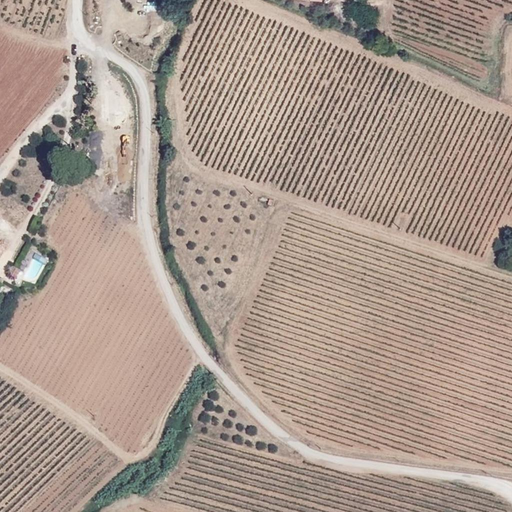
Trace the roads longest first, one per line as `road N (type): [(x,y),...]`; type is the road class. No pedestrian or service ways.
road 1 (unclassified): [(79,0),(82,33),(135,71),(147,109),(144,204),(180,320),(249,407),(326,458),(511,489)]
road 2 (track): [(0,186),(36,129),(69,108),(77,43),(87,37)]
